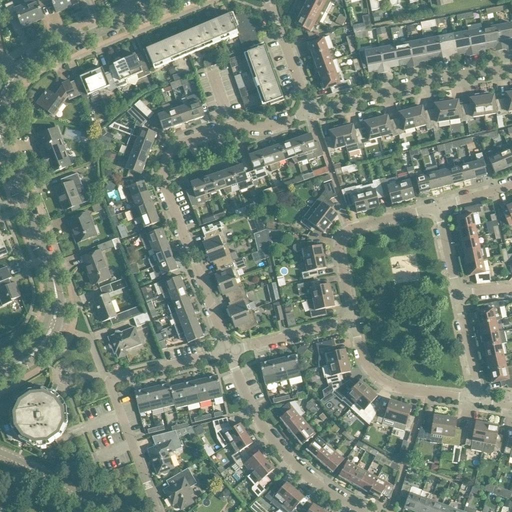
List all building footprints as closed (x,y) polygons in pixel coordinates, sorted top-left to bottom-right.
[(38,5),(45,3),(43,0),(23,0),(25,5),(33,23),(41,20),(40,19),(43,18),(38,5)] [(67,9),(63,0),(43,0),(45,3),(50,0),(56,12),(59,11),(60,12),(67,9)] [(63,0),(67,9),(75,5),(78,3),(76,0),(63,0)] [(330,2),(328,1),(326,0),(306,0),(306,1),(307,1),(306,3),(325,13),(330,2)] [(369,0),(371,11),(380,9),(377,0),(369,0)] [(33,23),(25,5),(15,10),(12,3),(5,6),(10,17),(17,14),(22,27),(25,26),(33,23)] [(319,23),(325,13),(306,3),(305,5),(304,4),(301,9),(302,10),(300,14),(316,21),(319,23)] [(237,35),(244,54),(264,46),(263,44),(260,45),(254,29),(249,31),(247,26),(252,24),(251,21),(251,20),(250,19),(250,18),(248,17),(248,16),(247,16),(246,15),(245,15),(244,15),(243,14),(241,14),(240,14),(238,15),(237,15),(234,16),(233,13),(228,15),(237,35)] [(310,32),(316,21),(300,14),(298,17),(297,17),(295,22),(296,23),(295,25),(306,30),(310,40),(315,38),(313,34),(310,32)] [(213,21),(221,41),(237,35),(228,15),(213,21)] [(362,17),(365,31),(372,30),(369,15),(362,17)] [(205,48),(221,41),(213,21),(197,28),(205,48)] [(511,44),(511,23),(497,26),(500,41),(509,39),(510,45),(511,44)] [(491,42),(500,41),(497,26),(482,29),(486,49),(493,48),(491,42)] [(188,55),(205,48),(197,28),(180,35),(188,55)] [(486,49),(482,29),(468,32),(471,46),(479,45),(480,51),(486,49)] [(462,48),(471,46),(468,32),(453,35),(457,55),(463,54),(462,48)] [(172,62),(188,55),(180,35),(163,42),(172,62)] [(451,56),(457,55),(453,35),(438,38),(441,52),(450,50),(451,56)] [(312,56),(327,50),(323,38),(306,45),(309,51),(310,50),(312,56)] [(441,52),(438,38),(424,40),(427,61),(434,60),(433,54),(441,52)] [(421,62),(427,61),(424,40),(409,43),(412,58),(420,56),(421,62)] [(154,69),(172,62),(163,42),(143,51),(149,64),(151,62),(154,69)] [(403,59),(412,58),(409,43),(394,46),(398,66),(404,65),(403,59)] [(244,54),(250,72),(271,64),(264,46),(244,54)] [(398,66),(394,46),(379,49),(382,63),(391,62),(392,68),(398,66)] [(315,67),(332,61),(336,60),(332,48),(327,50),(312,56),(314,61),(312,61),(315,67)] [(382,63),(379,49),(359,53),(361,62),(363,69),(368,68),(368,72),(375,71),(374,65),(382,63)] [(124,58),(131,77),(136,75),(138,79),(150,75),(144,62),(139,64),(135,54),(132,55),(130,53),(128,54),(126,55),(126,58),(124,58)] [(228,60),(231,68),(238,66),(235,57),(228,60)] [(127,79),(131,77),(124,58),(122,59),(120,58),(117,58),(115,60),(115,62),(113,63),(117,73),(111,76),(117,88),(117,89),(129,84),(127,79)] [(216,58),(210,60),(212,66),(218,64),(216,58)] [(204,62),(206,69),(212,66),(210,60),(204,62)] [(319,73),(320,78),(336,73),(332,61),(315,67),(317,74),(319,73)] [(250,72),(256,88),(277,81),(271,64),(250,72)] [(174,68),(177,74),(179,81),(180,80),(184,79),(181,73),(179,66),(174,68)] [(117,88),(111,76),(111,74),(105,76),(102,68),(97,70),(97,69),(97,68),(95,68),(93,68),(91,69),(89,69),(98,91),(107,87),(108,90),(110,91),(117,88)] [(85,72),(83,74),(84,74),(84,75),(80,77),(83,85),(78,88),(88,113),(94,111),(95,108),(92,103),(102,99),(98,91),(89,69),(88,70),(86,71),(85,72)] [(336,73),(320,78),(322,83),(320,84),(323,90),(331,87),(332,94),(352,89),(349,80),(344,82),(340,71),(336,73)] [(184,79),(180,80),(182,85),(184,92),(189,90),(186,79),(184,79)] [(277,81),(256,88),(262,105),(269,103),(271,106),(280,102),(284,101),(277,81)] [(43,102),(40,106),(52,115),(56,109),(58,111),(67,97),(69,100),(75,98),(69,82),(62,84),(63,86),(55,96),(47,90),(40,100),(43,102)] [(500,100),(503,116),(509,115),(509,112),(511,111),(511,89),(510,90),(510,93),(505,93),(507,102),(501,103),(501,100),(501,99),(500,100)] [(497,117),(503,116),(500,100),(501,103),(495,104),(494,95),(489,96),(488,93),(481,94),(485,116),(496,114),(497,117)] [(465,105),(467,121),(473,120),(473,118),(485,116),(481,94),(474,95),(475,98),(470,99),(471,108),(465,109),(465,105)] [(189,97),(186,98),(194,120),(204,117),(199,101),(193,103),(189,97)] [(178,108),(184,124),(194,120),(186,98),(182,100),(184,106),(178,108)] [(446,99),(449,121),(461,119),(461,122),(467,121),(465,105),(464,105),(464,106),(464,105),(465,109),(460,109),(458,101),(453,101),(452,98),(446,99)] [(433,129),(433,131),(439,130),(438,123),(449,121),(446,99),(439,101),(439,103),(434,104),(435,113),(430,114),(429,110),(429,111),(433,129)] [(154,114),(140,101),(134,105),(149,119),(154,114)] [(169,104),(166,105),(173,127),(184,124),(178,108),(173,110),(169,104)] [(157,115),(163,131),(173,127),(166,105),(161,107),(163,113),(157,115)] [(433,131),(433,129),(429,111),(423,112),(422,107),(417,108),(416,105),(410,107),(415,128),(426,125),(427,131),(433,129),(433,131)] [(132,107),(127,112),(136,121),(131,136),(152,144),(156,134),(142,128),(142,126),(147,122),(132,107)] [(394,120),(399,135),(405,134),(404,131),(415,128),(410,107),(403,109),(404,112),(399,113),(401,122),(396,123),(395,120),(394,120)] [(393,137),(399,135),(394,120),(395,123),(390,125),(387,116),(382,117),(381,114),(375,116),(381,137),(392,134),(393,137)] [(360,129),(364,145),(370,143),(369,140),(381,137),(375,116),(368,118),(369,121),(364,122),(365,127),(360,129)] [(97,134),(102,130),(99,123),(97,122),(93,124),(97,134)] [(365,147),(364,145),(360,129),(359,129),(360,129),(360,132),(355,134),(353,125),(347,127),(347,124),(340,125),(346,147),(347,152),(365,147)] [(324,138),(324,139),(329,154),(335,152),(334,150),(346,147),(340,125),(333,127),(334,130),(329,131),(331,140),(325,142),(324,138)] [(57,128),(39,135),(43,146),(39,147),(50,174),(71,166),(57,128)] [(492,139),(491,133),(479,136),(481,142),(482,142),(481,142),(492,139)] [(311,134),(300,138),(308,160),(308,161),(323,156),(318,142),(314,143),(311,134)] [(127,146),(133,148),(149,154),(152,144),(131,136),(127,146)] [(300,138),(290,141),(298,163),(308,160),(300,138)] [(295,164),(298,163),(290,141),(280,145),(285,160),(291,158),(295,164)] [(280,145),(270,148),(277,170),(280,169),(279,162),(285,160),(280,145)] [(127,146),(123,156),(145,164),(149,154),(133,148),(127,146)] [(497,148),(499,154),(505,169),(511,165),(511,155),(510,150),(504,152),(501,146),(497,148)] [(270,148),(259,152),(265,167),(269,166),(271,172),(277,170),(270,148)] [(422,156),(421,151),(420,148),(409,151),(410,157),(415,156),(416,158),(422,156)] [(499,154),(493,157),(491,151),(485,154),(487,160),(489,159),(495,173),(505,169),(499,154)] [(260,169),(265,167),(259,152),(249,155),(254,171),(250,172),(255,188),(258,187),(256,181),(256,177),(262,175),(260,169)] [(477,162),(471,164),(475,179),(486,176),(483,161),(484,161),(482,153),(475,155),(477,162)] [(141,175),(145,164),(123,156),(122,159),(128,163),(126,169),(141,175)] [(455,168),(449,169),(453,185),(464,182),(460,166),(458,160),(453,162),(455,168)] [(464,182),(475,179),(471,164),(460,166),(464,182)] [(242,165),(233,168),(238,184),(241,192),(255,188),(250,172),(245,174),(242,165)] [(431,190),(442,187),(438,172),(437,166),(426,169),(426,171),(431,190)] [(231,186),(238,184),(233,168),(221,172),(229,194),(232,193),(231,186)] [(442,187),(453,185),(449,169),(438,172),(442,187)] [(411,187),(418,185),(416,178),(415,175),(414,171),(408,173),(408,175),(397,178),(403,201),(404,201),(406,202),(409,201),(410,200),(414,198),(411,187)] [(416,178),(418,185),(420,193),(431,190),(426,171),(422,172),(421,172),(416,173),(415,175),(416,178)] [(226,195),(229,194),(221,172),(211,176),(217,191),(222,189),(226,195)] [(88,202),(82,185),(77,174),(60,180),(63,186),(55,188),(64,211),(88,202)] [(211,176),(201,179),(208,201),(211,200),(211,193),(217,191),(211,176)] [(295,180),(292,181),(294,184),(304,181),(302,176),(294,179),(295,180)] [(379,180),(382,194),(389,192),(392,204),(396,203),(398,204),(401,203),(402,202),(403,201),(397,178),(386,181),(385,179),(379,180)] [(192,188),(186,191),(192,207),(208,201),(201,179),(190,183),(192,188)] [(126,200),(148,192),(144,181),(138,184),(137,180),(123,181),(126,189),(129,188),(131,193),(125,197),(126,200)] [(376,196),(382,194),(379,180),(372,182),(373,184),(362,187),(368,210),(369,210),(371,211),(374,210),(375,209),(379,207),(376,196)] [(331,199),(337,197),(332,183),(324,185),(325,190),(311,209),(331,224),(338,215),(329,208),(333,203),(330,201),(331,199)] [(284,191),(283,188),(282,184),(282,186),(272,189),(273,195),(284,191)] [(362,185),(341,191),(346,204),(354,202),(357,213),(361,212),(363,213),(366,212),(367,211),(368,210),(362,187),(362,185)] [(148,192),(126,200),(127,203),(134,202),(136,208),(152,202),(148,192)] [(258,199),(253,201),(254,207),(246,209),(247,213),(261,208),(258,199)] [(130,210),(133,217),(134,220),(155,212),(152,202),(136,208),(130,210)] [(499,218),(504,216),(509,226),(511,225),(511,204),(507,207),(505,203),(500,205),(502,210),(498,211),(499,218)] [(478,213),(477,205),(464,208),(466,215),(454,217),(456,224),(458,224),(459,229),(475,226),(472,214),(478,213)] [(247,213),(246,209),(246,208),(235,212),(237,216),(247,213)] [(311,209),(300,223),(311,231),(315,226),(323,233),(331,224),(311,209)] [(88,212),(67,220),(76,244),(94,237),(88,220),(90,219),(88,212)] [(159,222),(155,212),(134,220),(135,225),(142,223),(144,228),(159,222)] [(110,217),(114,228),(119,226),(115,216),(110,217)] [(205,253),(223,247),(227,245),(221,228),(224,227),(221,221),(201,228),(206,241),(202,243),(206,252),(205,252),(205,253)] [(475,226),(459,229),(460,234),(458,235),(460,241),(477,237),(475,226)] [(146,233),(139,235),(144,248),(166,239),(162,229),(147,234),(146,233)] [(278,231),(266,229),(266,230),(269,242),(278,240),(278,231)] [(125,230),(119,232),(122,239),(128,237),(125,230)] [(257,252),(267,249),(270,247),(269,242),(266,230),(253,235),(257,252)] [(480,249),(477,237),(460,241),(460,242),(461,241),(463,246),(461,246),(462,253),(480,249)] [(105,249),(120,243),(118,238),(103,244),(105,249)] [(145,250),(152,250),(154,255),(170,249),(166,239),(144,248),(145,250)] [(302,250),(305,261),(324,257),(321,246),(310,248),(309,242),(293,245),(293,247),(293,250),(295,252),(302,250)] [(214,261),(217,267),(233,261),(227,245),(223,247),(205,253),(206,254),(210,263),(214,261)] [(148,258),(152,268),(174,259),(170,249),(154,255),(148,258)] [(267,249),(257,252),(260,261),(269,258),(267,249)] [(480,249),(462,253),(464,253),(465,258),(463,258),(465,265),(487,260),(485,249),(480,250),(480,249)] [(82,258),(92,285),(110,279),(99,251),(82,258)] [(326,268),(324,257),(305,261),(307,272),(301,273),(303,280),(316,277),(315,271),(326,268)] [(152,268),(156,280),(165,277),(164,275),(178,270),(174,259),(152,268)] [(218,285),(218,286),(235,279),(233,273),(237,272),(233,261),(217,267),(219,274),(215,275),(218,284),(218,285)] [(482,261),(465,265),(467,265),(468,269),(466,270),(467,277),(475,275),(477,283),(477,284),(490,283),(489,271),(485,272),(482,261)] [(11,278),(7,267),(0,269),(0,301),(2,306),(12,302),(11,300),(21,297),(15,282),(11,284),(9,279),(11,278)] [(167,281),(167,279),(158,283),(162,295),(184,287),(180,276),(167,281)] [(128,287),(124,279),(110,284),(113,293),(128,287)] [(237,285),(235,279),(218,286),(218,287),(219,286),(222,296),(227,294),(229,300),(246,294),(242,283),(237,285)] [(311,293),(313,299),(332,295),(329,284),(318,286),(317,281),(297,285),(299,296),(311,293)] [(141,289),(146,301),(150,300),(145,287),(141,289)] [(171,297),(173,303),(188,297),(184,287),(162,295),(164,300),(171,297)] [(111,326),(133,318),(147,313),(144,305),(116,315),(108,294),(93,299),(102,322),(110,320),(112,325),(111,326)] [(230,317),(230,318),(248,311),(252,310),(256,308),(254,302),(250,304),(246,294),(229,300),(231,306),(227,308),(231,317),(230,317)] [(334,307),(332,295),(313,299),(306,301),(310,312),(311,318),(324,315),(323,309),(334,307)] [(167,305),(171,315),(192,307),(188,297),(173,303),(167,305)] [(478,319),(480,324),(496,321),(502,319),(500,308),(504,307),(503,301),(495,302),(483,305),(484,311),(475,313),(477,319),(478,319)] [(171,315),(170,315),(172,321),(173,320),(175,325),(196,317),(192,307),(171,315)] [(277,321),(283,319),(280,307),(274,308),(277,321)] [(248,311),(230,318),(231,319),(235,328),(239,326),(242,333),(258,326),(252,310),(248,311)] [(295,312),(287,313),(288,325),(296,325),(295,312)] [(150,322),(147,313),(133,318),(137,327),(150,322)] [(174,325),(178,335),(200,327),(196,317),(175,325),(174,325)] [(479,330),(480,336),(498,332),(496,321),(480,324),(481,330),(479,330)] [(125,350),(141,344),(135,327),(121,332),(117,331),(116,335),(108,338),(110,343),(109,345),(110,348),(113,349),(114,354),(116,354),(118,359),(127,355),(125,350)] [(203,337),(200,327),(178,335),(179,338),(186,338),(188,343),(203,337)] [(484,342),(485,348),(501,344),(498,332),(480,336),(482,343),(484,342)] [(155,335),(158,343),(164,341),(161,333),(155,335)] [(320,367),(329,365),(348,361),(345,350),(334,352),(331,340),(318,344),(321,356),(320,367)] [(167,349),(164,341),(158,343),(161,350),(167,349)] [(484,353),(486,360),(503,356),(501,344),(485,348),(486,353),(484,353)] [(295,355),(284,358),(289,380),(301,377),(295,355)] [(489,366),(490,371),(506,368),(503,356),(486,360),(487,366),(489,366)] [(277,383),(289,380),(284,358),(272,361),(277,383)] [(272,361),(260,364),(265,386),(277,383),(272,361)] [(348,361),(329,365),(320,367),(323,379),(326,378),(327,382),(331,381),(333,391),(342,385),(339,375),(350,372),(348,361)] [(511,366),(506,368),(490,371),(491,376),(489,377),(491,384),(500,382),(501,387),(507,386),(507,388),(511,389),(511,366)] [(217,376),(206,379),(211,400),(223,398),(217,376)] [(199,403),(211,400),(206,379),(194,382),(199,403)] [(351,408),(355,403),(369,389),(360,381),(352,389),(348,385),(339,395),(344,400),(343,401),(351,408)] [(194,382),(182,384),(188,406),(199,403),(194,382)] [(163,408),(175,405),(171,387),(170,384),(158,387),(163,408)] [(171,387),(175,405),(176,409),(188,406),(182,384),(171,387)] [(57,444),(57,443),(55,440),(61,436),(62,434),(63,434),(65,429),(67,424),(66,424),(68,422),(67,415),(71,414),(67,414),(66,407),(65,405),(63,400),(59,396),(57,394),(55,393),(57,389),(57,388),(54,395),(50,393),(53,387),(52,386),(50,391),(43,388),(28,389),(22,394),(20,390),(20,391),(22,394),(16,398),(9,412),(10,419),(6,420),(10,420),(11,427),(20,440),(26,443),(25,446),(25,447),(27,443),(33,446),(49,445),(55,440),(57,444)] [(158,387),(146,389),(151,411),(163,408),(158,387)] [(139,414),(151,411),(146,389),(134,392),(139,414)] [(369,389),(355,403),(364,411),(360,415),(365,419),(374,409),(370,405),(377,397),(369,389)] [(310,401),(314,406),(318,403),(314,398),(310,401)] [(379,412),(376,411),(372,421),(383,424),(382,425),(393,428),(401,404),(389,400),(386,411),(380,409),(379,412)] [(287,428),(301,417),(305,413),(295,402),(289,403),(280,411),(284,415),(279,419),(287,428)] [(322,408),(318,403),(314,406),(318,411),(322,408)] [(404,431),(410,433),(414,420),(408,418),(412,407),(401,404),(393,428),(404,432),(404,431)] [(323,422),(327,418),(323,413),(319,417),(323,422)] [(441,444),(442,436),(445,417),(434,415),(432,427),(426,426),(426,428),(421,427),(417,439),(430,441),(430,443),(441,444)] [(287,428),(294,437),(308,426),(301,417),(287,428)] [(457,419),(445,417),(442,436),(441,444),(459,447),(461,431),(455,430),(457,419)] [(229,425),(227,418),(212,422),(214,428),(229,425)] [(482,453),(483,443),(487,424),(476,422),(473,433),(468,432),(465,445),(471,446),(471,450),(482,453)] [(223,448),(230,444),(246,433),(243,428),(242,428),(240,424),(229,431),(227,428),(215,431),(217,439),(223,448)] [(499,426),(487,424),(483,443),(482,453),(489,454),(490,454),(491,454),(492,453),(493,452),(493,451),(500,452),(502,438),(496,437),(499,426)] [(339,429),(335,425),(331,429),(336,433),(339,429)] [(192,426),(189,427),(181,429),(173,431),(160,435),(163,444),(148,450),(158,474),(162,473),(163,474),(165,474),(168,473),(169,471),(169,470),(173,468),(168,453),(182,448),(178,439),(188,433),(192,439),(197,437),(192,426)] [(315,435),(308,426),(294,437),(301,446),(315,435)] [(250,439),(246,433),(230,444),(236,453),(231,456),(235,463),(247,454),(245,456),(241,450),(252,444),(250,440),(250,439)] [(315,458),(326,444),(317,437),(306,450),(315,458)] [(202,446),(209,457),(215,453),(211,447),(209,448),(206,443),(202,446)] [(335,452),(326,444),(315,458),(323,466),(335,452)] [(386,450),(383,456),(400,464),(402,459),(386,450)] [(244,465),(251,473),(266,461),(262,455),(261,456),(258,452),(249,460),(245,456),(247,454),(235,463),(240,469),(244,465)] [(332,473),(344,460),(335,452),(323,466),(332,473)] [(374,459),(384,465),(387,460),(376,455),(374,459)] [(387,460),(384,465),(398,472),(400,467),(387,460)] [(265,491),(263,488),(270,481),(268,483),(264,478),(274,470),(271,466),(266,461),(251,473),(247,478),(254,486),(252,488),(252,491),(258,497),(265,491)] [(338,477),(349,483),(357,467),(347,461),(338,477)] [(367,472),(357,467),(349,483),(359,488),(367,472)] [(175,484),(164,491),(172,505),(177,503),(181,510),(193,503),(189,496),(193,494),(189,488),(197,484),(188,469),(172,478),(175,484)] [(359,488),(369,494),(377,478),(367,472),(359,488)] [(394,487),(377,478),(369,494),(368,496),(374,499),(375,497),(379,499),(382,494),(390,498),(394,487)] [(279,509),(283,505),(296,490),(290,485),(290,486),(286,483),(278,492),(273,488),(275,486),(265,497),(279,509)] [(414,511),(420,497),(422,491),(403,484),(399,496),(407,499),(404,508),(414,511)] [(484,491),(492,494),(494,486),(490,484),(486,486),(484,491)] [(511,492),(494,486),(492,494),(510,500),(511,492)] [(227,488),(223,493),(229,497),(233,493),(227,488)] [(279,509),(282,511),(300,511),(296,507),(304,498),(300,495),(301,494),(296,490),(283,505),(279,509)] [(422,491),(420,497),(414,511),(426,511),(433,495),(422,491)] [(426,511),(439,511),(442,505),(436,503),(436,496),(433,495),(426,511)] [(269,511),(257,501),(252,506),(258,511),(269,511)] [(448,507),(442,505),(439,511),(451,511),(455,503),(451,502),(448,507)] [(451,511),(461,511),(457,511),(458,504),(455,503),(451,511)]
